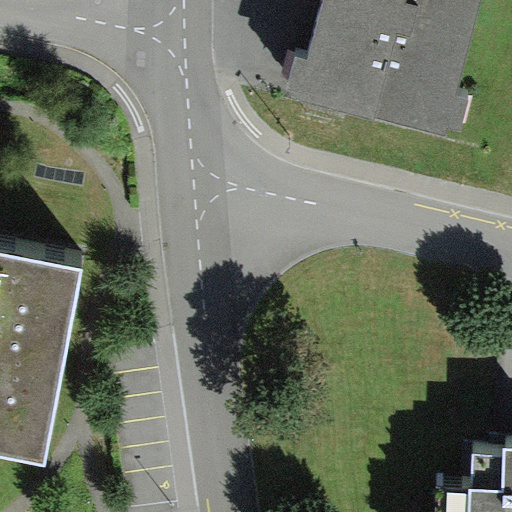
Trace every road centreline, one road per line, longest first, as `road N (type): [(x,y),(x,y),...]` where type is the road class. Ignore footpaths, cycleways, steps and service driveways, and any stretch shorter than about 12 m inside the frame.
road 1 (residential): [(195,183),(237,511)]
road 2 (residential): [(195,183),(511,249)]
road 3 (residential): [(0,3),(184,35)]
road 4 (residential): [(184,35),(195,183)]
